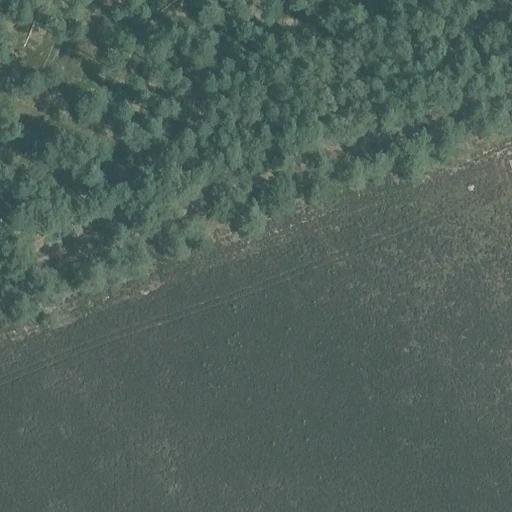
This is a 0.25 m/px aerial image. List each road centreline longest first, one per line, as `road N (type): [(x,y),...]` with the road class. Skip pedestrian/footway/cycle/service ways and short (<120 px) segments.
road 1 (track): [(0,98),(206,199),(0,285)]
road 2 (track): [(206,199),(511,87)]
